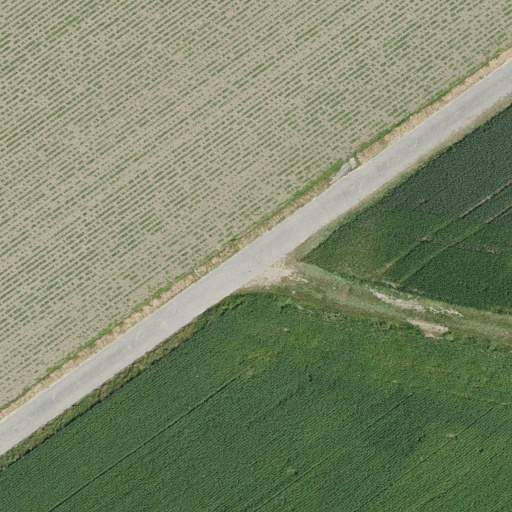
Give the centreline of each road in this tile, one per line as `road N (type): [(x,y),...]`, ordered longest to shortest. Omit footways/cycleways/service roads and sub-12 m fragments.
road 1 (track): [(0,444),(511,82)]
road 2 (track): [(249,268),(511,323)]
